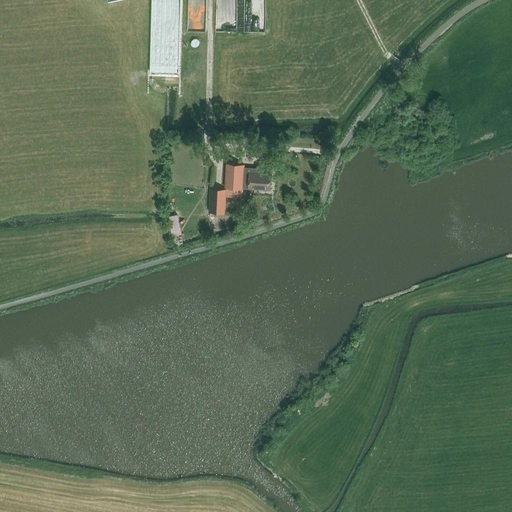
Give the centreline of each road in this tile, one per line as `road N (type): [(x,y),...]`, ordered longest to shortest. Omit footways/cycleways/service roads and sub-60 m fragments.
road 1 (unclassified): [(482,0),(402,67),(336,154)]
road 2 (track): [(210,0),(208,147)]
